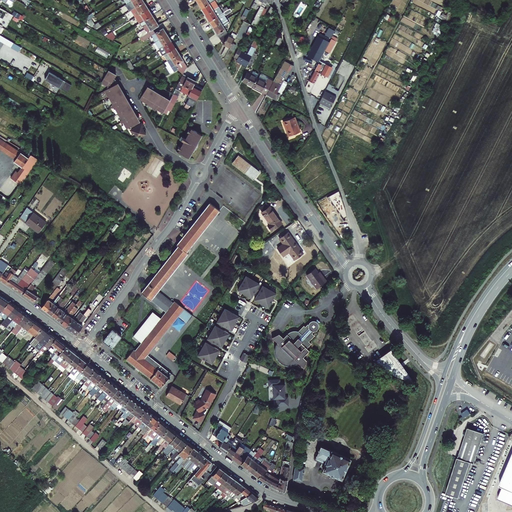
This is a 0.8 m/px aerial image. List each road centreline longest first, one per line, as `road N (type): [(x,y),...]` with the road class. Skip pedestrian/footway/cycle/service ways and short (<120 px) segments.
road 1 (residential): [(276,0),(359,262)]
road 2 (primary): [(425,484),(424,459),(462,348),(511,270)]
road 3 (track): [(0,365),(162,511)]
road 4 (residential): [(82,348),(197,178)]
road 5 (residential): [(236,106),(348,267)]
road 6 (track): [(347,286),(297,428)]
road 7 (residential): [(199,442),(82,348)]
road 8 (residential): [(165,92),(140,80),(131,91),(163,149),(193,170)]
road 9 (residential): [(317,511),(266,493),(199,442)]
road 10 (residential): [(199,442),(257,320)]
road 11 (residential): [(170,0),(236,106)]
road 12 (primary): [(511,261),(478,303),(447,365)]
